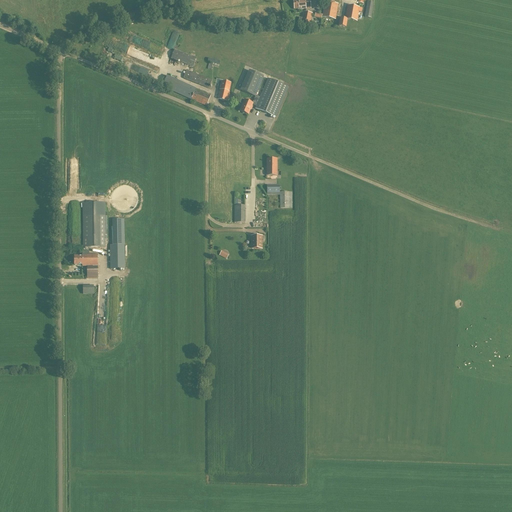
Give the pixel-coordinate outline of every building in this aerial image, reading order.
[(311,9),(309,0),(300,0),(293,1),(294,9),(301,8),(301,10),(311,9)] [(362,0),(361,11),(372,13),(373,0),(362,0)] [(335,20),(338,5),(333,4),(330,4),(330,3),(328,3),(326,10),(323,9),(322,17),(327,18),(327,17),(330,17),(330,19),(335,20)] [(347,20),(357,21),(360,7),(347,5),(345,19),(340,18),(339,26),(346,27),(347,20)] [(312,14),(303,12),(301,26),(309,28),(310,28),(312,14)] [(131,49),(129,55),(151,62),(153,57),(131,49)] [(193,67),(197,58),(192,56),(175,49),(171,58),(189,65),(193,67)] [(209,88),(212,80),(186,70),(183,79),(209,88)] [(240,91),(255,97),(256,96),(264,77),(249,70),(240,91)] [(163,87),(191,99),(195,89),(195,88),(167,76),(163,87)] [(276,118),(289,87),(268,78),(260,97),(256,96),(255,97),(252,103),(244,100),(240,111),(248,114),(253,105),(256,106),(255,109),(276,118)] [(229,92),(231,83),(222,81),(220,90),(219,90),(218,99),(228,101),(230,92),(229,92)] [(191,99),(191,100),(207,106),(209,101),(211,95),(203,92),(195,89),(191,99)] [(267,176),(277,176),(277,159),(267,159),(267,176)] [(280,192),(280,185),(267,185),(267,195),(280,195),(280,209),(292,209),(292,192),(280,192)] [(107,203),(83,203),(83,248),(107,248),(107,203)] [(245,223),(246,206),(234,206),(234,223),(245,223)] [(261,248),(261,236),(251,236),(251,248),(261,248)] [(110,269),(125,269),(125,245),(109,245),(110,269)] [(87,254),(87,251),(82,251),(82,256),(74,256),(75,265),(83,265),(83,266),(87,266),(87,279),(98,279),(98,266),(97,254),(87,254)] [(83,294),(94,294),(94,285),(83,286),(83,294)]
